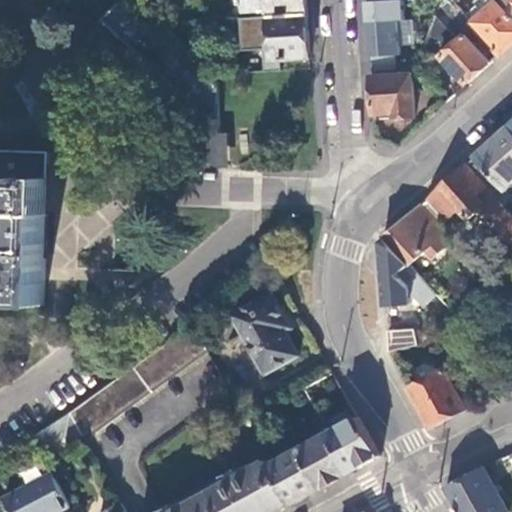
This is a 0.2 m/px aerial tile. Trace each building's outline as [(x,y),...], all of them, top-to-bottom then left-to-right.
[(206,77),(122,0),(119,0),(101,22),(195,109),(213,87),(218,90),(218,76),(206,77)] [(244,7),(245,19),(270,18),(309,15),(307,0),(240,0),(240,7),(244,7)] [(511,19),(494,0),(481,0),(463,17),(448,0),(445,0),(442,9),(473,43),(481,37),(499,57),(511,47),(511,45),(511,19)] [(394,1),(368,3),(369,30),(401,28),(400,12),(394,12),(394,1)] [(473,81),(492,64),(473,43),(442,9),(436,25),(455,46),(442,58),(467,86),(473,81)] [(178,14),(169,14),(165,25),(177,24),(179,24),(178,14)] [(273,62),(312,60),(310,37),(309,15),(270,18),(273,62)] [(177,24),(165,25),(162,35),(170,40),(177,24)] [(403,32),(370,35),(371,55),(372,73),(418,70),(422,59),(405,59),(403,32)] [(412,76),(372,78),(374,97),(375,115),(394,114),(395,120),(416,118),(412,76)] [(220,120),(218,90),(213,87),(195,109),(209,122),(220,120)] [(511,186),(511,130),(510,128),(488,147),(469,165),(505,207),(511,200),(511,195),(507,191),(511,186)] [(230,134),(196,136),(196,141),(198,147),(201,153),(205,157),(212,163),(219,166),(232,167),(230,134)] [(0,152),(0,305),(43,307),(45,257),(48,257),(49,231),(46,231),(46,217),(48,154),(0,152)] [(511,214),(505,207),(469,165),(455,177),(423,206),(442,226),(460,210),(469,220),(480,211),(511,247),(511,214)] [(442,226),(423,206),(409,218),(387,239),(411,266),(424,254),(430,260),(454,239),(442,226)] [(509,278),(511,274),(511,252),(498,265),(509,278)] [(480,304),(497,288),(487,277),(470,292),(480,304)] [(233,317),(266,376),(300,356),(279,320),(285,317),(272,295),(233,317)] [(206,352),(193,327),(70,415),(84,440),(206,352)] [(389,348),(415,348),(415,328),(388,328),(389,348)] [(446,370),(410,389),(432,429),(455,416),(467,410),(446,370)] [(84,440),(70,415),(57,423),(65,437),(71,447),(84,440)] [(360,418),(358,419),(329,435),(350,474),(366,466),(382,457),(360,418)] [(65,437),(57,423),(32,440),(39,451),(65,437)] [(350,474),(329,435),(299,451),(322,490),(336,482),(350,474)] [(322,490),(299,451),(270,467),(292,507),(305,500),(322,490)] [(270,467),(267,461),(173,511),(282,511),(292,507),(270,467)] [(508,511),(509,511),(484,468),(464,480),(446,490),(458,511),(508,511)] [(5,500),(11,511),(60,511),(70,507),(52,475),(5,500)]
